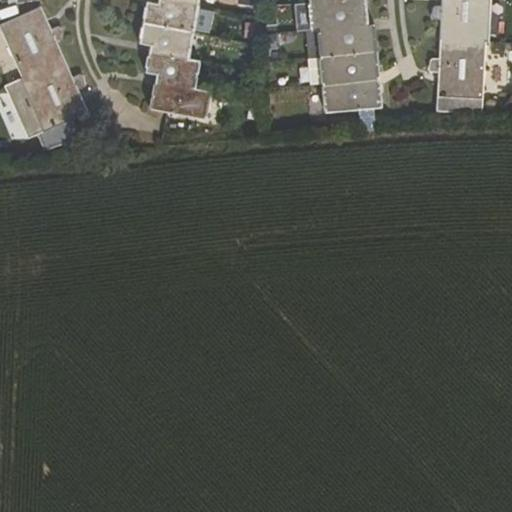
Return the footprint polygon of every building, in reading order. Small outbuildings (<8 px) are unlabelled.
[(143,23),(194,32),(209,34),(212,12),(198,10),(199,4),(173,0),(158,0),(157,4),(147,2),(143,23)] [(339,0),(309,3),(311,30),(317,30),(367,25),(365,0),(339,0)] [(489,41),(491,0),(441,0),(441,6),(435,6),(433,7),(432,8),(430,16),(432,18),(433,19),(440,19),(438,52),(461,53),(462,40),(486,41),(489,41)] [(39,56),(59,47),(56,41),(63,38),(61,31),(63,31),(60,25),(51,29),(40,6),(0,24),(0,31),(21,78),(45,67),(39,56)] [(150,44),(148,53),(189,60),(194,32),(143,23),(139,42),(150,44)] [(317,30),(320,57),(376,52),(374,25),(367,25),(317,30)] [(461,53),(438,52),(438,58),(433,58),(431,59),(430,60),(428,68),(429,71),(430,72),(437,72),(436,96),(483,98),(486,41),(462,40),(461,53)] [(39,56),(45,67),(21,78),(19,79),(42,131),(37,134),(44,151),(72,140),(63,122),(71,119),(88,111),(78,88),(84,86),(81,73),(73,77),(59,47),(39,56)] [(306,58),(309,86),(322,85),(379,79),(376,52),(320,57),(306,58)] [(200,62),(189,60),(148,53),(145,72),(156,74),(155,81),(195,88),(200,62)] [(381,107),(379,79),(322,85),(325,112),(361,109),(381,107)] [(207,119),(211,91),(195,88),(155,81),(150,108),(184,114),(207,119)] [(80,136),(71,119),(63,122),(72,140),(80,136)]
